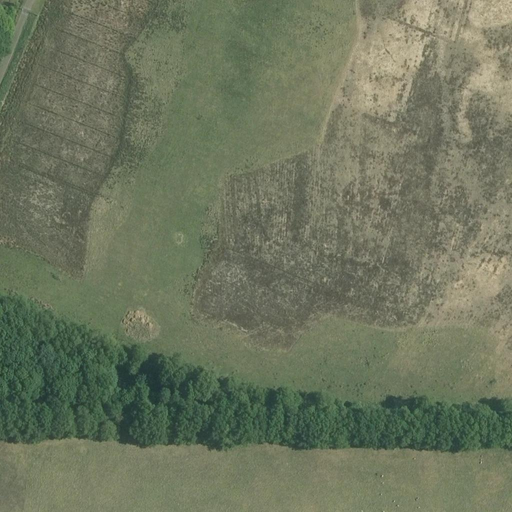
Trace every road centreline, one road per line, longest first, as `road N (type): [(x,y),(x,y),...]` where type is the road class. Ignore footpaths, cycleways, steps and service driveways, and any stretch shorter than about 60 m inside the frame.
road 1 (track): [(511,417),(0,410)]
road 2 (track): [(0,307),(136,361)]
